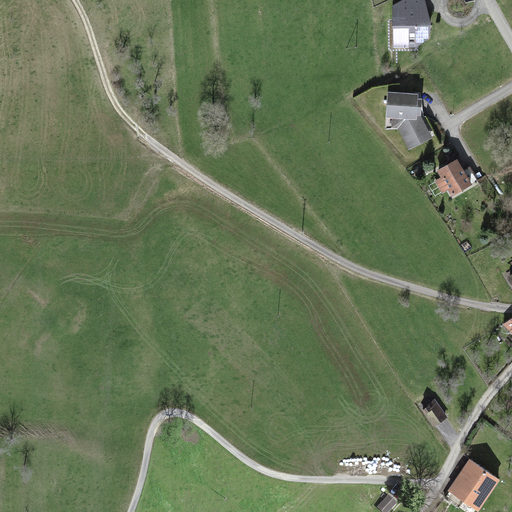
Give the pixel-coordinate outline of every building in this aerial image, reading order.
[(407,0),(392,8),(392,47),(414,46),(422,40),(424,26),(419,0),(407,0)] [(384,118),(392,118),(392,127),(398,128),(409,150),(427,140),(412,112),(413,97),(385,95),(384,118)] [(467,183),(454,161),(437,172),(441,178),(436,181),(442,191),(447,188),(450,193),(467,183)] [(433,398),(420,408),(432,424),(445,415),(433,398)] [(467,464),(446,493),(473,511),(474,511),(494,483),(467,464)] [(384,492),(374,505),(383,511),(384,511),(394,500),(384,492)]
